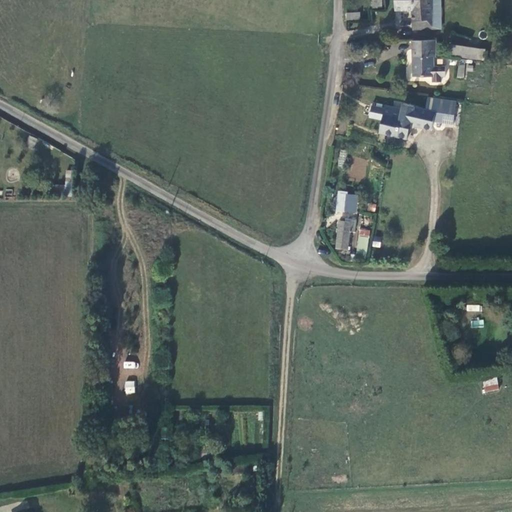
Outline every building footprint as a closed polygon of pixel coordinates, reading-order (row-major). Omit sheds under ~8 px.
[(375,0),(375,10),(383,10),(383,0),(375,0)] [(413,30),(441,30),(441,0),(395,0),(395,11),(413,11),(413,30)] [(433,58),(433,41),(414,41),(413,58),(413,77),(432,77),(432,83),(441,83),(441,78),(445,78),(445,67),(433,67),(433,58)] [(485,61),(486,50),(450,45),(449,56),(485,61)] [(458,63),(457,78),(463,78),(465,64),(458,63)] [(470,74),(469,90),(482,91),(483,75),(470,74)] [(442,117),(455,119),(457,104),(431,100),(429,108),(442,110),(442,117)] [(384,121),(381,134),(409,140),(413,122),(418,123),(417,127),(434,130),(438,113),(416,109),(416,107),(405,105),(404,111),(387,108),(386,110),(373,107),(371,118),(384,121)] [(354,214),(357,197),(344,195),(340,195),(337,212),(341,213),(354,214)] [(340,223),(336,249),(347,250),(350,225),(340,223)] [(367,256),(369,230),(359,228),(356,255),(367,256)] [(496,377),(481,381),(485,393),(499,389),(496,377)] [(124,381),(125,394),(135,393),(134,380),(124,381)] [(235,476),(251,474),(249,464),(233,467),(235,476)]
